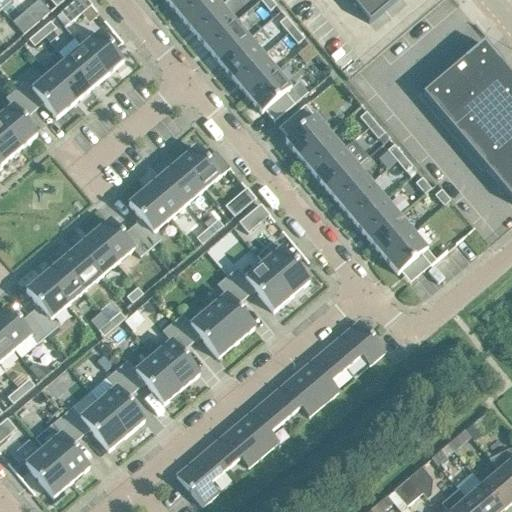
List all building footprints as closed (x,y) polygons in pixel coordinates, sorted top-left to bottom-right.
[(7,0),(0,0),(0,11),(1,12),(11,3),(7,0)] [(47,0),(56,10),(62,5),(58,0),(47,0)] [(84,0),(78,0),(67,10),(60,15),(69,26),(91,8),(84,0)] [(163,0),(177,16),(196,0),(163,0)] [(196,0),(177,16),(191,33),(220,8),(213,0),(196,0)] [(268,0),(263,0),(260,3),(269,14),(276,8),(268,0)] [(398,0),(347,0),(369,25),(398,0)] [(191,33),(205,49),(234,25),(220,8),(191,33)] [(342,35),(349,30),(335,12),(328,17),(342,35)] [(279,25),(288,36),(294,30),(285,19),(279,25)] [(39,33),(44,40),(55,31),(50,24),(39,33)] [(205,49),(219,66),(248,41),(234,25),(205,49)] [(294,30),(288,36),(297,47),(304,41),(294,30)] [(44,40),(39,33),(28,42),(34,49),(44,40)] [(98,36),(81,50),(106,79),(123,65),(98,36)] [(219,66),(233,82),(262,57),(248,41),(219,66)] [(511,79),(483,45),(422,97),(511,203),(511,79)] [(89,93),(106,79),(81,50),(65,64),(89,93)] [(154,69),(138,77),(144,89),(167,78),(156,57),(150,60),(154,69)] [(233,82),(247,99),(276,74),(262,57),(233,82)] [(73,107),(89,93),(65,64),(48,78),(73,107)] [(300,102),(276,74),(247,99),(261,116),(264,113),(274,125),(300,102)] [(56,121),(73,107),(48,78),(32,92),(25,84),(15,93),(33,114),(43,106),(56,121)] [(24,122),(33,114),(15,93),(5,101),(12,109),(0,118),(0,128),(20,152),(37,137),(24,122)] [(285,143),(299,161),(328,136),(304,108),(298,113),(308,124),(285,143)] [(375,125),(366,114),(359,120),(368,131),(375,125)] [(377,141),(384,136),(375,125),(368,131),(377,141)] [(20,152),(0,128),(0,162),(3,166),(20,152)] [(299,161),(313,177),(342,153),(328,136),(299,161)] [(387,153),(396,164),(403,158),(394,147),(387,153)] [(178,165),(203,194),(230,171),(215,154),(205,162),(195,150),(178,165)] [(313,177),(327,194),(356,169),(342,153),(313,177)] [(403,158),(396,164),(405,174),(412,169),(403,158)] [(186,208),(203,194),(178,165),(162,179),(186,208)] [(327,194),(341,210),(370,186),(356,169),(327,194)] [(170,222),(186,208),(162,179),(145,193),(170,222)] [(431,191),(421,180),(415,186),(424,197),(431,191)] [(341,210),(355,227),(384,202),(370,186),(341,210)] [(450,203),(441,192),(434,198),(443,209),(450,203)] [(153,236),(170,222),(145,193),(128,207),(141,222),(132,230),(150,252),(160,243),(153,236)] [(369,243),(398,219),(384,202),(355,227),(369,243)] [(224,209),(233,220),(240,215),(231,204),(224,209)] [(369,243),(383,260),(412,235),(398,219),(369,243)] [(244,220),(238,225),(247,236),(253,231),(244,220)] [(109,223),(92,237),(117,266),(133,253),(140,260),(150,252),(132,230),(122,238),(109,223)] [(207,232),(212,238),(223,229),(217,223),(207,232)] [(212,238),(207,232),(196,241),(201,247),(212,238)] [(436,263),(412,235),(383,260),(397,277),(420,258),(430,269),(436,263)] [(100,280),(117,266),(92,237),(76,251),(100,280)] [(257,258),(263,266),(291,300),(309,285),(274,244),(257,258)] [(76,251),(59,265),(83,294),(100,280),(76,251)] [(142,281),(148,288),(173,268),(167,261),(142,281)] [(67,308),(83,294),(59,265),(42,279),(67,308)] [(237,271),(227,280),(245,301),(255,293),(273,315),(291,300),(263,266),(245,281),(237,271)] [(38,309),(29,317),(47,338),(57,330),(51,322),(67,308),(42,279),(25,294),(38,309)] [(245,301),(227,280),(217,288),(225,298),(208,313),(236,347),(254,331),(236,309),(245,301)] [(126,300),(132,306),(142,297),(137,291),(126,300)] [(37,347),(47,338),(29,317),(19,325),(7,310),(0,315),(0,336),(14,353),(30,339),(37,347)] [(182,318),(172,326),(190,348),(199,340),(218,362),(236,347),(208,313),(190,328),(182,318)] [(117,315),(108,323),(109,324),(114,330),(123,323),(117,315)] [(109,324),(98,333),(103,340),(114,330),(109,324)] [(328,350),(346,372),(362,359),(370,369),(386,356),(359,324),(328,350)] [(170,345),(153,359),(181,393),(199,378),(181,356),(190,348),(172,326),(162,335),(170,345)] [(121,329),(106,342),(113,351),(129,338),(121,329)] [(0,364),(14,353),(0,336),(0,364)] [(346,372),(328,350),(298,376),(324,408),(339,395),(331,385),(346,372)] [(127,364),(117,372),(135,394),(145,386),(163,408),(181,393),(153,359),(135,374),(127,364)] [(115,391),(98,406),(126,439),(144,424),(126,402),(135,394),(117,372),(107,381),(115,391)] [(324,408),(298,376),(267,402),(285,423),(301,411),(309,420),(324,408)] [(18,391),(23,398),(34,389),(29,382),(18,391)] [(23,398),(18,391),(7,400),(13,407),(23,398)] [(285,423),(267,402),(237,427),(263,459),(278,446),(270,436),(285,423)] [(72,411),(62,419),(80,441),(89,433),(108,455),(126,439),(98,406),(80,420),(72,411)] [(60,437),(43,452),(71,486),(89,471),(70,449),(80,441),(62,419),(52,427),(60,437)] [(16,433),(6,421),(0,427),(9,438),(16,433)] [(473,442),(484,434),(477,425),(467,434),(473,442)] [(263,459),(237,427),(207,453),(225,474),(240,462),(248,471),(263,459)] [(453,455),(470,440),(464,433),(447,447),(453,455)] [(53,501),(71,486),(43,452),(25,467),(53,501)] [(511,455),(511,456),(508,452),(487,463),(498,474),(511,490),(511,455)] [(225,474),(207,453),(176,479),(202,510),(218,497),(210,487),(225,474)] [(436,467),(445,459),(440,453),(431,461),(436,467)] [(432,483),(421,470),(408,480),(422,496),(426,501),(430,498),(432,483)] [(502,511),(504,511),(511,505),(511,490),(498,474),(482,488),(502,511)] [(472,476),(455,490),(457,493),(465,502),(473,511),(502,511),(482,488),(472,476)] [(406,509),(422,496),(408,480),(393,493),(406,509)] [(457,493),(441,507),(444,511),(473,511),(465,502),(457,493)] [(381,511),(384,511),(392,506),(386,499),(377,506),(381,511)]
